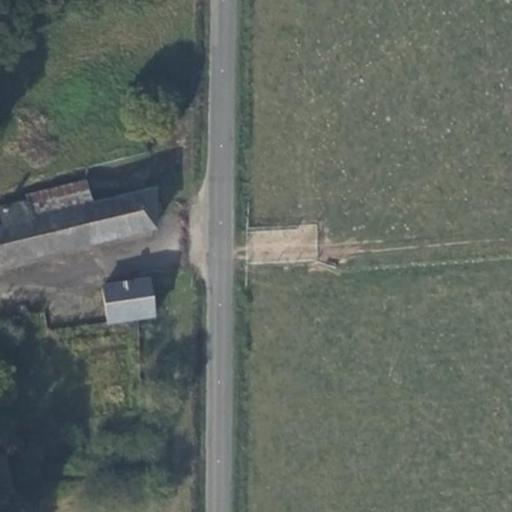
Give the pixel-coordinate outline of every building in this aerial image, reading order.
[(29,198),(30,205),(35,223),(93,210),(87,183),(29,198)] [(0,267),(138,236),(137,201),(93,210),(35,223),(30,205),(0,212),(0,267)] [(102,289),(104,323),(151,319),(150,283),(102,289)] [(1,440),(4,456),(29,450),(25,438),(1,440)] [(0,511),(9,511),(10,511),(2,456),(0,456),(0,511)]
